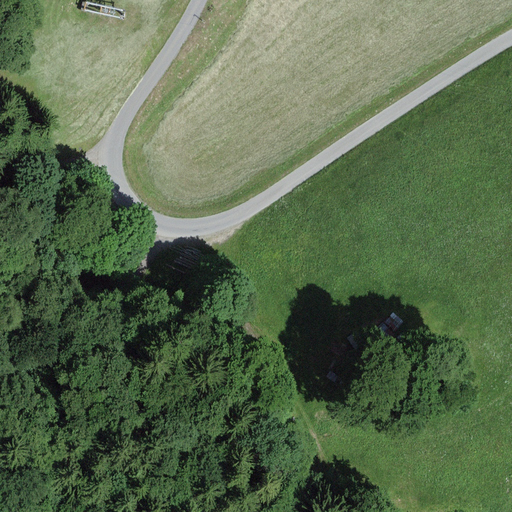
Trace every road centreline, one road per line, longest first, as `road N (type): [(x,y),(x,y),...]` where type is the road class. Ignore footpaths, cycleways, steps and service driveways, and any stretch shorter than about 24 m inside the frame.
road 1 (unclassified): [(199,0),(131,105),(110,157),(130,208),(171,228),(235,215),(511,37)]
road 2 (track): [(153,222),(83,422),(50,445),(0,452)]
